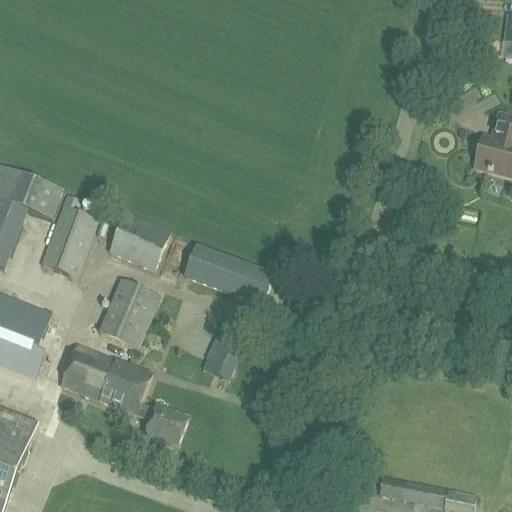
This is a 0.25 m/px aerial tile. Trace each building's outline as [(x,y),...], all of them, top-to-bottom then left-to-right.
[(511,17),(507,17),(503,45),(511,46),(511,17)] [(496,143),(485,140),(477,170),(511,179),(511,120),(501,118),(497,133),(499,133),(496,143)] [(0,271),(6,274),(29,213),(54,223),(65,193),(0,167),(0,271)] [(69,199),(64,210),(44,268),(78,281),(99,223),(79,216),(83,204),(69,199)] [(156,275),(174,233),(129,214),(111,256),(156,275)] [(265,309),(276,277),(199,249),(187,280),(265,309)] [(139,353),(162,299),(122,282),(99,336),(139,353)] [(38,353),(53,316),(0,295),(0,364),(37,379),(46,356),(38,353)] [(229,383),(254,329),(229,318),(204,372),(229,383)] [(138,418),(142,407),(153,377),(78,348),(62,390),(138,418)] [(142,407),(138,418),(153,424),(147,438),(178,450),(190,422),(158,409),(156,413),(142,407)] [(0,511),(5,511),(39,425),(0,409),(0,511)] [(474,511),(478,498),(385,480),(381,498),(416,505),(417,502),(447,508),(446,511),(474,511)]
